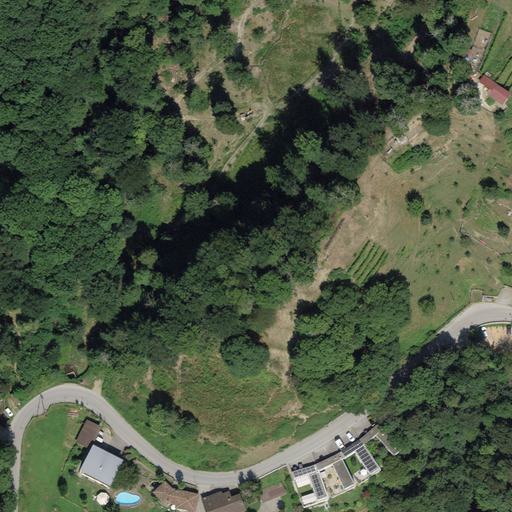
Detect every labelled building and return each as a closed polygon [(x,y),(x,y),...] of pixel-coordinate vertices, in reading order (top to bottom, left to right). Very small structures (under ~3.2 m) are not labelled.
[(509,92),(483,75),(478,81),(488,88),(487,90),(489,92),(488,94),(502,103),(509,92)] [(101,427),(86,420),(75,442),(90,449),(92,444),(101,427)] [(378,424),(358,440),(363,446),(375,435),(394,456),(402,448),(378,424)] [(358,440),(341,452),(345,457),(346,457),(354,452),(369,475),(379,468),(363,446),(358,440)] [(123,460),(92,444),(90,449),(79,471),(109,487),(123,460)] [(341,452),(316,464),(318,471),(332,464),(344,489),(354,485),(341,459),(345,457),(341,452)] [(316,464),(291,472),(294,480),(308,475),(317,500),(327,497),(318,471),(316,464)] [(172,489),(165,481),(153,493),(164,503),(175,505),(174,509),(192,511),(195,511),(199,494),(172,489)] [(281,482),(258,492),(263,503),(286,493),(281,482)] [(221,491),(201,499),(205,511),(241,511),(246,511),(239,494),(231,497),(229,491),(222,494),(221,491)]
